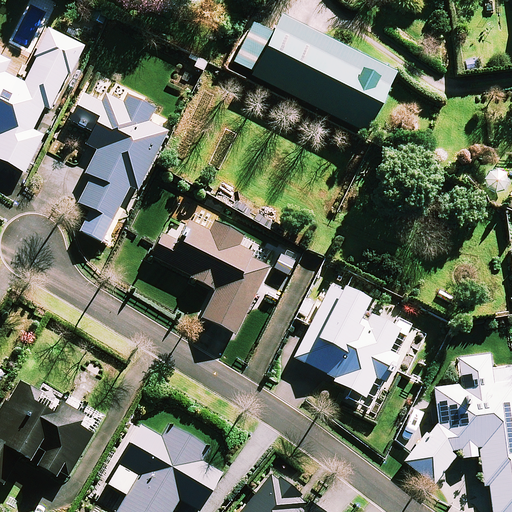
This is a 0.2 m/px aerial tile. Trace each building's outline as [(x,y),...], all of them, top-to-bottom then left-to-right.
[(394,76),(281,20),(273,36),(254,26),(234,67),(252,75),(250,79),(364,137),(394,76)] [(83,49),(44,31),(20,82),(3,74),(8,65),(0,61),(0,165),(23,177),(41,139),(31,134),(42,110),(48,113),(66,75),(69,77),(83,49)] [(153,112),(125,98),(121,106),(104,98),(100,106),(82,97),(69,123),(92,134),(86,147),(96,153),(85,177),(90,179),(77,207),(89,213),(79,235),(102,245),(128,190),(138,195),(166,135),(147,126),(153,112)] [(508,178),(490,170),(481,189),(499,197),(508,178)] [(254,246),(213,225),(208,234),(187,223),(180,235),(167,228),(151,261),(215,293),(200,321),(233,338),(268,271),(247,260),(254,246)] [(365,307),(327,289),(293,362),(333,380),(331,385),(364,401),(373,381),(385,386),(394,367),(407,373),(425,335),(396,321),(392,329),(361,315),(365,307)] [(451,462),(478,460),(482,488),(488,487),(490,511),(511,511),(511,369),(511,368),(488,371),(487,356),(463,358),(456,358),(458,387),(432,389),(434,424),(403,464),(432,487),(451,462)] [(19,459),(54,480),(57,474),(67,479),(92,437),(78,428),(82,420),(67,411),(59,406),(51,419),(34,408),(40,398),(16,383),(1,409),(0,409),(0,486),(2,488),(19,459)] [(208,451),(168,428),(161,440),(140,428),(107,486),(126,497),(117,511),(172,511),(178,502),(194,511),(199,511),(220,475),(200,464),(208,451)] [(316,511),(272,475),(241,511),(316,511)]
